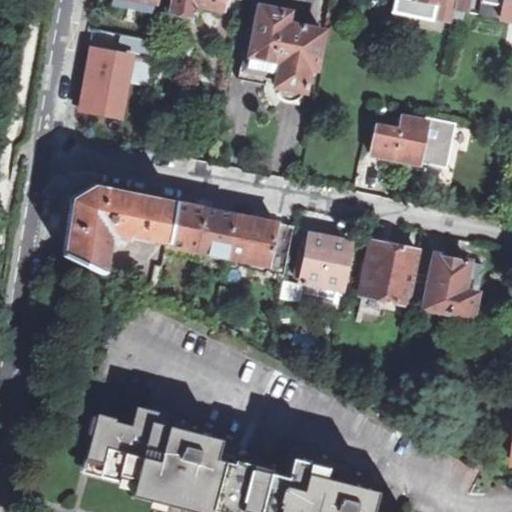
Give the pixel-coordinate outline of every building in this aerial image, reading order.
[(129,9),(136,11),(154,15),(157,0),(112,0),(111,6),(129,9)] [(224,0),(173,0),(171,12),(192,15),(195,3),(223,9),(224,0)] [(395,0),(392,13),(434,21),(434,19),(437,6),(454,10),(455,0),(395,0)] [(455,0),(454,10),(454,11),(468,14),(470,0),(455,0)] [(511,0),(481,0),(478,16),(511,22),(511,0)] [(454,11),(454,10),(437,6),(434,19),(451,23),(454,11)] [(271,97),(279,108),(286,100),(300,102),(304,90),(307,90),(310,76),(315,76),(325,30),(290,24),(291,12),(261,7),(249,66),(243,65),(241,78),(260,82),(268,83),(271,97)] [(160,42),(138,38),(135,52),(157,56),(160,42)] [(131,57),(97,51),(96,60),(87,58),(79,105),(104,108),(103,113),(120,116),(131,57)] [(378,125),(372,153),(448,168),(458,122),(432,117),(430,116),(429,121),(404,116),(401,129),(378,125)] [(167,243),(175,203),(94,187),(72,200),(69,223),(63,257),(122,285),(126,276),(127,274),(106,265),(105,268),(102,267),(108,233),(122,236),(122,241),(127,241),(127,235),(167,243)] [(195,253),(204,209),(180,204),(175,203),(167,243),(167,247),(195,253)] [(195,253),(225,259),(233,215),(217,212),(204,209),(195,253)] [(249,271),(283,278),(293,227),(263,221),(233,215),(225,259),(249,263),(249,271)] [(301,295),(334,301),(336,290),(341,291),(350,244),(324,239),(304,234),(296,278),(299,278),(299,282),(301,282),(301,284),(303,285),(301,295)] [(359,297),(405,306),(417,253),(389,246),(371,242),(368,255),(365,255),(359,280),(361,281),(359,297)] [(423,310),(470,320),(475,295),(481,265),(421,253),(412,296),(420,298),(424,299),(423,310)] [(126,276),(122,285),(138,293),(156,301),(158,291),(126,276)] [(412,296),(409,308),(418,310),(420,298),(412,296)] [(215,330),(236,341),(239,335),(217,324),(215,330)] [(328,386),(345,394),(348,380),(330,372),(328,386)] [(345,394),(388,414),(391,400),(348,380),(345,394)] [(131,497),(148,502),(157,462),(139,458),(143,438),(174,447),(178,429),(151,422),(153,411),(135,407),(130,427),(112,422),(113,418),(96,414),(90,438),(82,472),(133,486),(131,497)] [(370,511),(375,492),(323,480),(325,468),(290,459),(286,479),(215,460),(219,438),(178,429),(174,447),(143,438),(139,458),(157,462),(148,502),(188,511),(370,511)]
